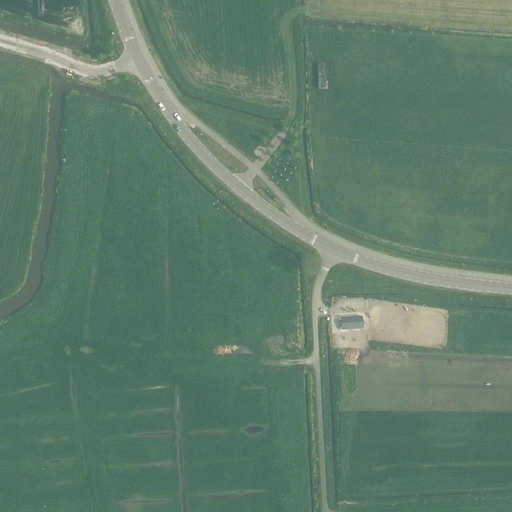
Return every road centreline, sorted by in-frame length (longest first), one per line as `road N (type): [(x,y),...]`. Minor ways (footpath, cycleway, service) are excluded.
road 1 (tertiary): [(332,250),(285,223),(205,156),(137,60)]
road 2 (unclassified): [(324,511),(314,315),(332,250)]
road 3 (tertiary): [(511,289),(397,272),(332,250)]
road 4 (unclassified): [(137,60),(90,73),(0,40)]
